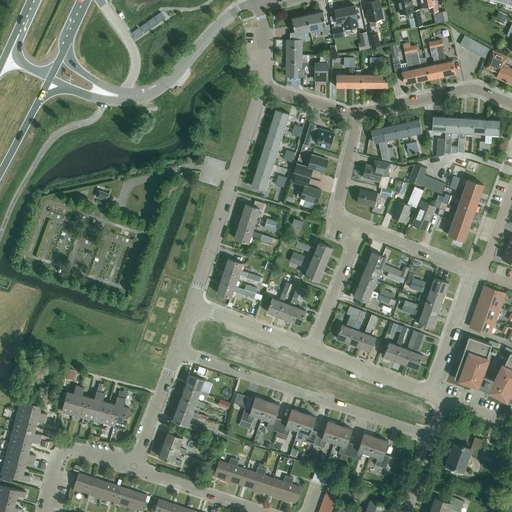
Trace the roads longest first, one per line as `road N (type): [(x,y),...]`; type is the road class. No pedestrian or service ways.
road 1 (residential): [(429,437),(176,352)]
road 2 (unclassified): [(192,304),(264,89)]
road 3 (tertiary): [(125,97),(161,88),(214,30),(257,2)]
road 4 (residential): [(511,104),(472,88),(357,116)]
road 5 (residential): [(44,511),(59,457),(73,449),(136,467)]
road 6 (residential): [(266,511),(136,467)]
road 7 (residential): [(310,349),(358,226)]
road 8 (residential): [(427,394),(474,272)]
road 9 (residential): [(358,226),(335,215),(357,116)]
road 10 (residential): [(310,349),(192,304)]
road 11 (residential): [(427,394),(310,349)]
road 12 (residential): [(474,272),(358,226)]
road 13 (unclassified): [(136,467),(176,352)]
